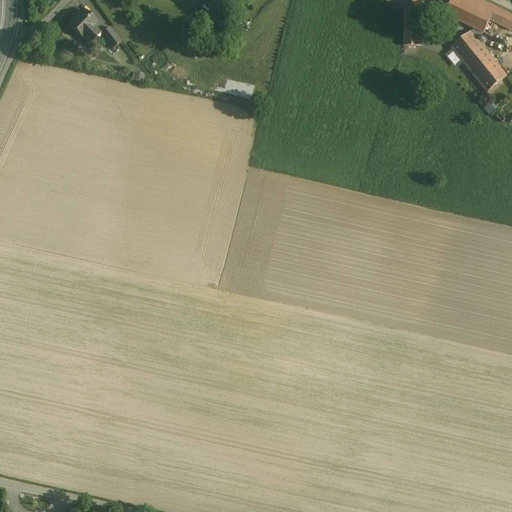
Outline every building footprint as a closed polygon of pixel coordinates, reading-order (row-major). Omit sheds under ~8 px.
[(421,0),(404,0),(404,48),(421,49),(421,0)] [(452,49),(472,75),(491,59),(476,41),(484,34),(490,22),(511,31),(511,17),(477,0),(452,0),(445,16),(475,30),(452,49)] [(242,1),(233,11),(238,15),(247,5),(242,1)] [(70,26),(82,38),(92,27),(95,24),(83,13),(70,26)] [(98,33),(92,27),(82,38),(89,45),(96,38),(95,37),(98,33)] [(120,43),(109,30),(101,35),(112,49),(120,43)] [(506,77),(491,59),(472,75),(487,93),(506,77)] [(136,72),(135,80),(145,81),(146,73),(136,72)]
